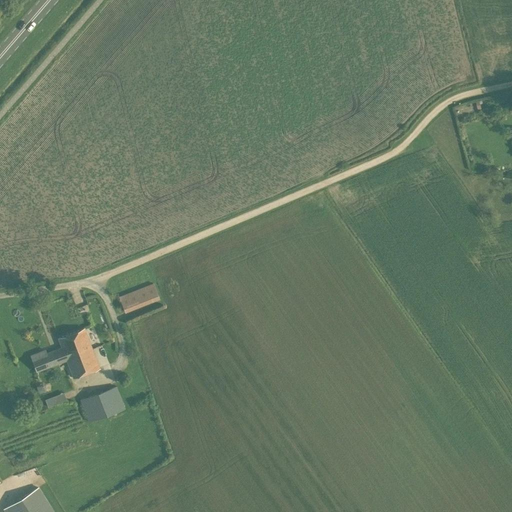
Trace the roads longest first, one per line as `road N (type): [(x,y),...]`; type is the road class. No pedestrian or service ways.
road 1 (track): [(104,275),(402,146),(441,102),(511,83)]
road 2 (unknown): [(90,279),(107,300),(122,354),(111,371),(79,382)]
